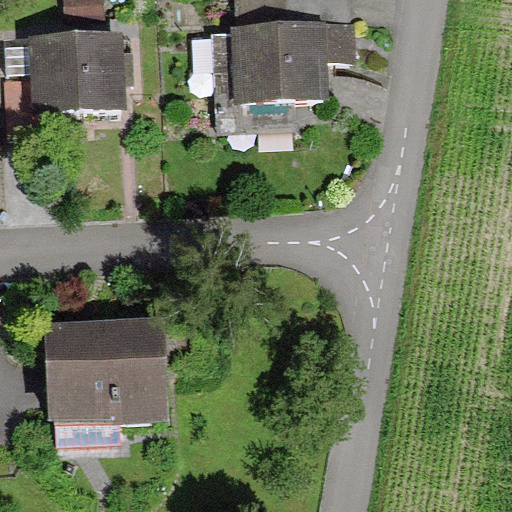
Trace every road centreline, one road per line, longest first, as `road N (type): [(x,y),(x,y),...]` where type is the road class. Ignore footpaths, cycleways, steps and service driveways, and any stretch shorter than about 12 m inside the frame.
road 1 (residential): [(0,258),(380,242)]
road 2 (residential): [(338,511),(380,242)]
road 3 (residential): [(380,242),(420,0)]
